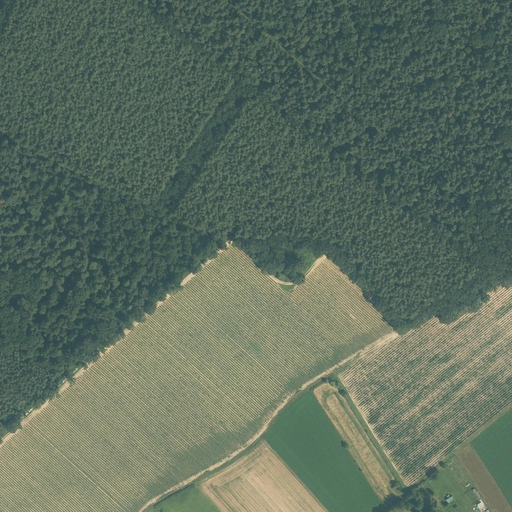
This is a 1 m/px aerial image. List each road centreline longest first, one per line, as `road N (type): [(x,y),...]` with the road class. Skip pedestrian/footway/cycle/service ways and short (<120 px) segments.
road 1 (track): [(399,330),(391,333),(331,255),(293,285),(237,242),(227,244),(0,442)]
road 2 (track): [(399,330),(297,398),(241,455),(147,511)]
road 3 (track): [(387,0),(511,148)]
road 4 (track): [(511,411),(382,511)]
road 5 (track): [(511,249),(399,330)]
